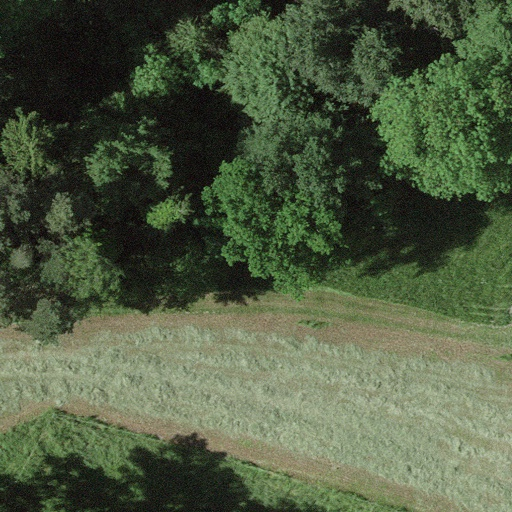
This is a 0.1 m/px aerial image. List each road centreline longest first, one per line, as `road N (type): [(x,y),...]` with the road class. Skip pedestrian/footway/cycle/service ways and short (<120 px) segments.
road 1 (track): [(162,296),(511,113)]
road 2 (track): [(511,356),(288,340),(162,296)]
road 3 (track): [(162,296),(0,264)]
